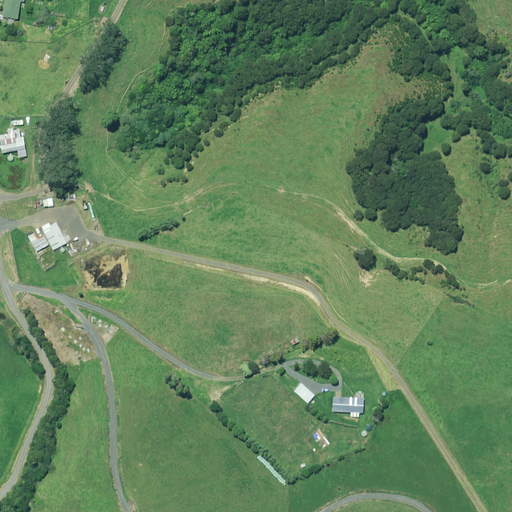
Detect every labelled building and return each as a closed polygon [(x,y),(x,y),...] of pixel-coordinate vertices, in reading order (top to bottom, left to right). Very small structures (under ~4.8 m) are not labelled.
[(4,15),(0,14),(0,21),(6,23),(8,18),(18,19),(21,3),(24,3),(24,0),(6,0),(5,6),(0,5),(0,9),(4,11),(4,15)] [(20,129),(8,130),(9,134),(0,136),(3,153),(18,151),(20,158),(27,156),(24,137),(21,138),(20,129)] [(43,236),(39,229),(36,230),(37,232),(30,236),(38,251),(51,245),(54,250),(67,244),(56,223),(43,230),(46,234),(43,236)] [(220,394),(206,383),(194,398),(208,409),(220,394)] [(315,396),(302,384),(295,392),(308,404),(315,396)] [(365,399),(334,398),(333,412),(352,413),(351,417),(360,417),(360,413),(364,413),(365,399)]
